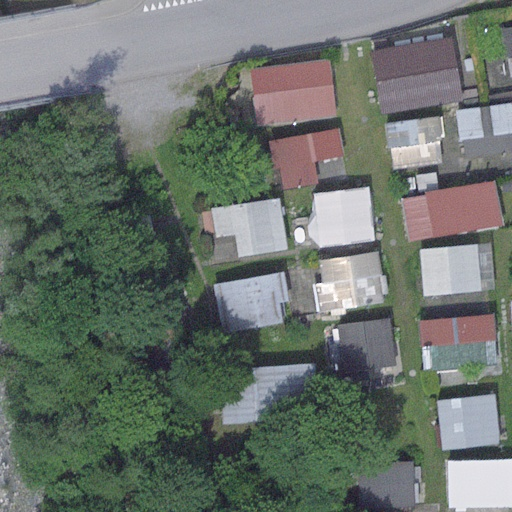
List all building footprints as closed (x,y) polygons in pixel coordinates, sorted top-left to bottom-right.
[(276,311),(275,279),(232,280),(234,313),(276,311)] [(497,348),(493,299),(422,303),(425,353),(497,348)] [(327,310),(334,359),(398,351),(392,302),(327,310)] [(312,350),(226,349),(225,398),(312,399),(312,350)] [(442,431),(500,427),(497,377),(438,382),(442,431)] [(505,490),(505,446),(449,447),(449,490),(505,490)]
